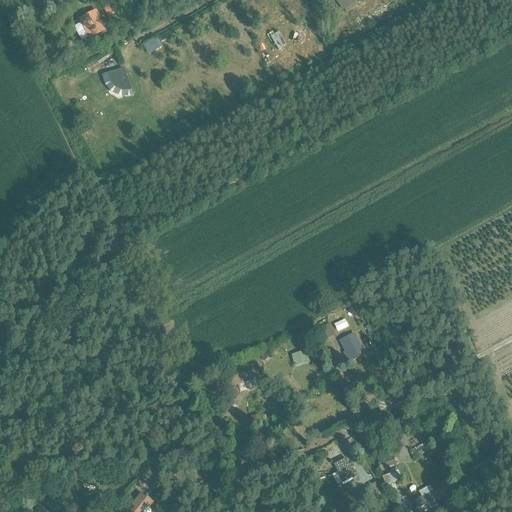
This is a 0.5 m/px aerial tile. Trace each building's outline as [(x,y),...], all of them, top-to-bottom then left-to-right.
[(116,0),(103,7),(108,18),(125,10),(120,2),(123,0),(116,0)] [(335,1),(344,11),(345,10),(348,14),(360,5),(356,1),(357,0),(336,0),(335,1)] [(78,19),(89,40),(107,31),(96,10),(78,19)] [(272,32),(269,34),(267,35),(273,46),(275,45),(278,51),(287,47),(279,32),(274,35),(272,32)] [(149,56),(162,48),(156,38),(143,46),(149,56)] [(114,50),(86,67),(88,71),(116,54),(114,50)] [(124,69),(107,74),(110,83),(114,89),(111,93),(119,97),(132,96),(124,69)] [(185,119),(179,123),(185,133),(191,130),(185,119)] [(177,124),(173,126),(178,137),(183,134),(177,124)] [(58,214),(46,226),(57,238),(69,225),(58,214)] [(352,307),(348,313),(355,317),(359,311),(352,307)] [(345,319),(334,324),(338,331),(348,326),(345,319)] [(321,334),(318,335),(321,339),(327,336),(329,339),(335,336),(329,325),(319,330),(321,334)] [(344,353),(348,363),(365,355),(354,333),(340,341),(345,352),(344,353)] [(78,353),(76,342),(52,346),(54,357),(78,353)] [(305,345),(299,347),(300,353),(291,355),(294,367),(310,363),(308,351),(307,351),(305,345)] [(260,357),(264,362),(269,357),(266,352),(260,357)] [(257,357),(252,360),(262,375),(264,374),(262,371),(264,370),(257,357)] [(318,357),(311,359),(313,368),(320,366),(318,357)] [(244,387),(245,387),(244,384),(252,381),(246,365),(219,376),(225,391),(237,386),(238,389),(240,388),(244,386),(244,387)] [(259,414),(250,417),(253,426),(262,423),(259,414)] [(416,450),(415,451),(417,455),(413,457),(415,461),(422,457),(421,455),(430,451),(427,445),(426,446),(425,444),(415,449),(416,450)] [(379,463),(382,471),(396,465),(393,457),(379,463)] [(490,459),(468,471),(475,483),(497,471),(490,459)] [(352,479),(355,478),(346,460),(335,465),(339,472),(344,483),(345,485),(353,481),(352,479)] [(169,474),(162,467),(161,468),(154,462),(151,466),(157,472),(158,472),(164,479),(169,474)] [(240,466),(225,474),(228,481),(244,472),(240,466)] [(157,479),(148,470),(147,471),(141,477),(154,490),(161,484),(162,482),(158,478),(157,479)] [(392,487),(391,484),(402,480),(398,471),(384,477),(385,479),(379,482),(369,487),(378,508),(388,503),(390,511),(412,511),(407,496),(405,497),(403,492),(401,493),(400,491),(398,491),(396,485),(392,487)] [(343,484),(344,483),(339,472),(333,476),(338,486),(343,483),(343,484)] [(245,475),(229,483),(234,493),(250,484),(245,475)] [(212,482),(191,491),(198,507),(219,497),(212,482)] [(414,502),(418,509),(427,504),(430,510),(436,507),(433,501),(449,493),(445,485),(434,491),(431,486),(419,492),(422,497),(414,502)] [(153,504),(141,493),(126,511),(127,511),(150,511),(150,510),(149,509),(153,504)]
